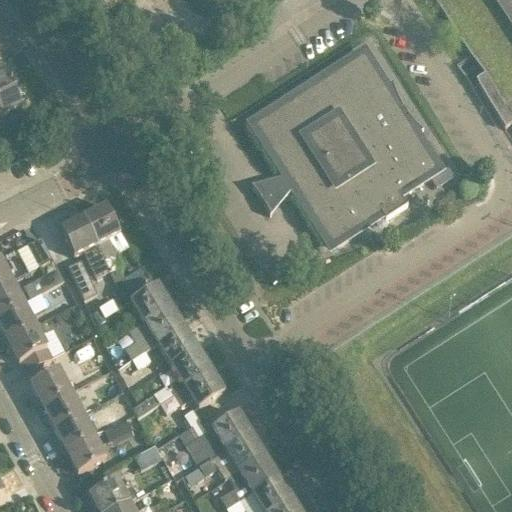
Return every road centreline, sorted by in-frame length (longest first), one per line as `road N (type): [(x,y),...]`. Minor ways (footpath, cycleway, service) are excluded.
road 1 (unclassified): [(344,511),(119,153)]
road 2 (unclassified): [(119,153),(22,0)]
road 3 (residential): [(66,511),(0,377)]
road 4 (unclassified): [(0,217),(119,153)]
